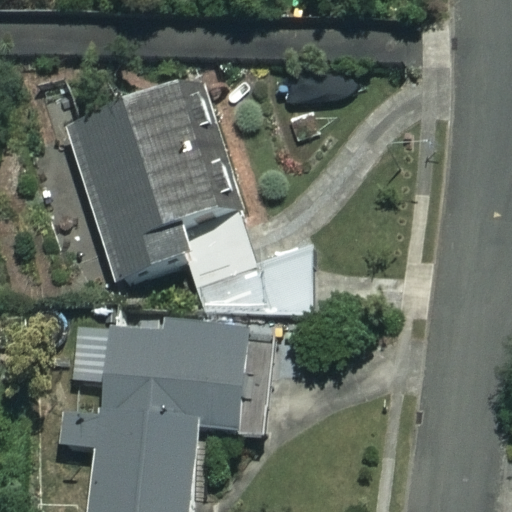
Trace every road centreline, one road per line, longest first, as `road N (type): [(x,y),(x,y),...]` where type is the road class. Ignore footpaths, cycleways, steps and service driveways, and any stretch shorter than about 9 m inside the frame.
road 1 (residential): [(503,159),(457,511)]
road 2 (residential): [(511,29),(503,159)]
